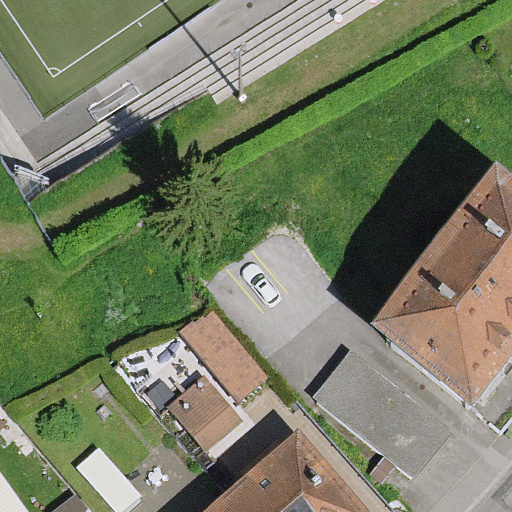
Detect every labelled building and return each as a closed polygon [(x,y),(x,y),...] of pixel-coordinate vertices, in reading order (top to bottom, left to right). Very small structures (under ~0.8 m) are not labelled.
[(511,349),(511,178),(496,166),(371,324),(471,402),(511,349)] [(212,311),(183,336),(238,403),(268,379),(212,311)] [(349,353),(311,399),(411,481),(449,434),(349,353)] [(241,422),(202,377),(167,407),(205,452),(241,422)] [(366,511),(298,433),(252,473),(205,511),(366,511)] [(99,450),(77,468),(114,511),(123,511),(140,498),(99,450)] [(23,511),(0,478),(0,511),(23,511)] [(85,511),(73,496),(51,511),(85,511)]
